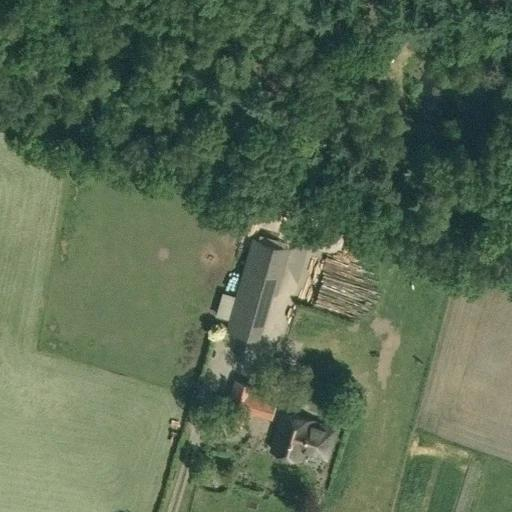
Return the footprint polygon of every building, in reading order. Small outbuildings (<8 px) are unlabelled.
[(274,240),(273,247),(320,248),(320,231),(290,231),(290,216),(260,216),(260,240),(274,240)] [(228,330),(263,340),(276,294),(279,295),(289,262),(251,251),(228,330)] [(323,305),(333,307),(336,287),(326,286),(323,305)] [(244,424),(248,411),(272,418),(280,393),(255,387),(256,385),(233,379),(221,419),(244,424)] [(339,428),(313,421),(314,418),(284,409),(272,448),(303,457),(304,454),(329,461),(339,428)]
